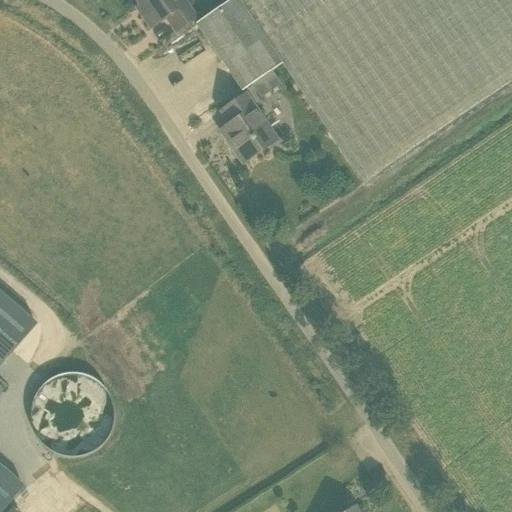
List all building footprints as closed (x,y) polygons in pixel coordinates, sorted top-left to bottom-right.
[(196,19),(182,0),(135,0),(144,13),(141,15),(150,29),(166,18),(176,32),(196,19)] [(511,0),(231,0),(195,24),(241,92),(281,64),(362,183),(511,81),(511,0)] [(218,6),(213,0),(199,0),(198,1),(206,14),(218,6)] [(243,165),(277,141),(245,95),(220,112),(229,125),(223,129),(229,138),(226,140),(243,165)] [(36,325),(0,294),(0,366),(21,342),(36,325)] [(105,379),(50,378),(49,441),(103,442),(105,379)] [(0,511),(23,487),(0,467),(0,511)]
